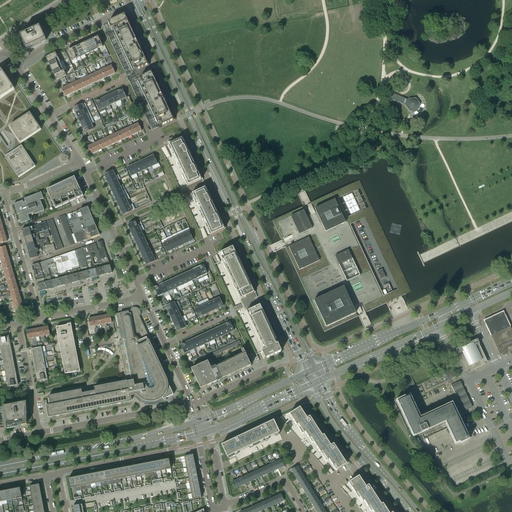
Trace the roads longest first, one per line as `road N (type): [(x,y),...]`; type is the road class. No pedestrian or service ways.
road 1 (tertiary): [(315,368),(141,1)]
road 2 (tertiary): [(136,4),(307,372)]
road 3 (secondary): [(194,422),(0,466)]
road 4 (secondary): [(0,474),(178,439)]
road 5 (tertiary): [(418,511),(355,438),(321,380)]
road 6 (residential): [(189,403),(39,433)]
road 7 (secondary): [(452,308),(315,368)]
road 8 (residential): [(15,64),(136,4)]
road 9 (secondary): [(321,380),(439,326)]
road 10 (residential): [(58,471),(167,450),(178,439)]
road 11 (unknown): [(408,327),(359,215)]
